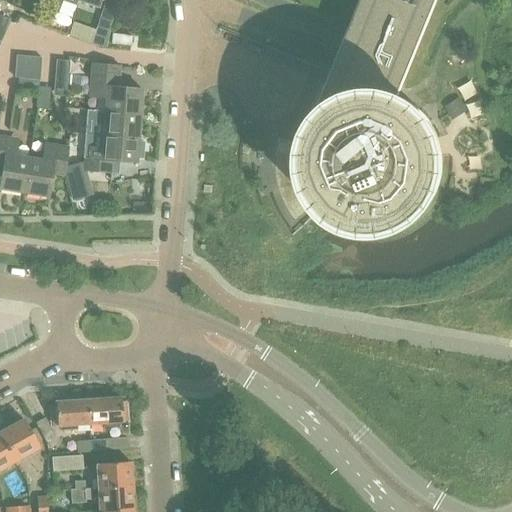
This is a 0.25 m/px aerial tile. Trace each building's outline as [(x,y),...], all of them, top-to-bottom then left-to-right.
[(59,11),(62,0),(51,0),(49,8),(59,11)] [(77,0),(77,1),(100,8),(102,0),(77,0)] [(437,0),(363,0),(353,26),(333,74),(332,78),(314,122),(307,133),(303,146),(301,160),(302,173),(305,186),(311,198),(320,211),(329,219),(340,225),(352,230),(364,233),(378,233),(391,230),(404,225),(416,217),(426,207),(434,195),(439,181),(442,166),(441,152),(438,138),(431,125),(422,113),(411,104),(398,97),(401,90),(437,0)] [(109,31),(117,6),(104,2),(96,27),(109,31)] [(0,42),(9,21),(10,19),(0,14),(0,42)] [(104,42),(107,32),(96,29),(93,39),(104,42)] [(110,44),(130,46),(131,47),(132,36),(112,34),(110,44)] [(14,78),(27,79),(29,56),(16,55),(14,78)] [(42,57),(29,56),(27,79),(39,80),(42,57)] [(66,88),(68,61),(56,60),(54,88),(66,88)] [(93,62),(92,73),(91,86),(97,87),(96,96),(106,97),(105,110),(105,111),(141,113),(143,89),(120,87),(122,64),(93,62)] [(38,93),(39,81),(18,79),(17,92),(38,93)] [(452,117),(463,110),(466,109),(464,106),(458,96),(444,105),(450,114),(452,117)] [(104,123),(103,135),(139,138),(141,113),(105,111),(105,110),(94,109),(92,121),(104,123)] [(139,138),(103,135),(102,149),(92,148),(91,158),(85,158),(84,171),(113,173),(114,161),(137,163),(139,138)] [(0,137),(0,166),(2,167),(0,180),(0,190),(24,194),(30,159),(16,156),(18,147),(8,144),(9,139),(0,137)] [(30,159),(24,194),(48,198),(52,175),(65,177),(69,149),(57,147),(56,152),(45,151),(44,161),(30,159)] [(118,397),(86,399),(87,423),(100,423),(100,428),(117,427),(117,422),(125,422),(124,402),(119,402),(118,397)] [(86,399),(54,400),(54,405),(48,405),(49,424),(57,424),(58,429),(75,429),(74,424),(87,423),(86,399)] [(45,417),(35,422),(45,441),(55,436),(45,417)] [(21,418),(0,429),(0,466),(37,446),(21,418)] [(126,437),(88,440),(89,452),(127,448),(126,437)] [(81,453),(89,452),(88,440),(80,440),(81,453)] [(52,471),(83,469),(82,455),(51,457),(52,471)] [(96,464),(97,488),(131,486),(130,462),(96,464)] [(84,480),(74,481),(74,489),(85,488),(84,480)] [(97,488),(85,488),(74,489),(70,489),(71,503),(86,502),(86,500),(98,499),(98,511),(133,509),(131,486),(97,488)] [(37,511),(47,511),(47,495),(36,496),(37,511)]
